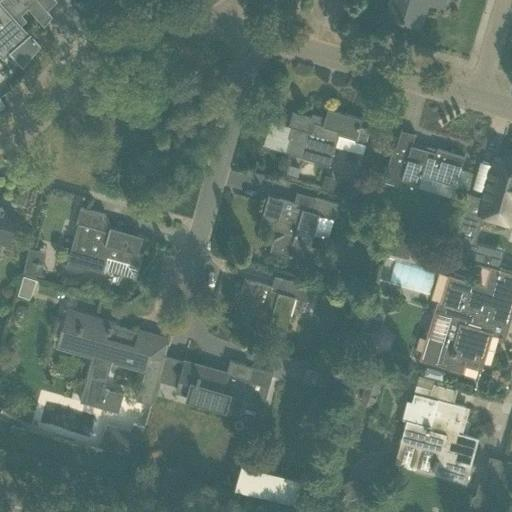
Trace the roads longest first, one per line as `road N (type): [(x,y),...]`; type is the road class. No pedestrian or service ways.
road 1 (residential): [(226,26),(160,18),(110,41),(0,146)]
road 2 (residential): [(187,272),(252,36)]
road 3 (residential): [(480,100),(252,36)]
